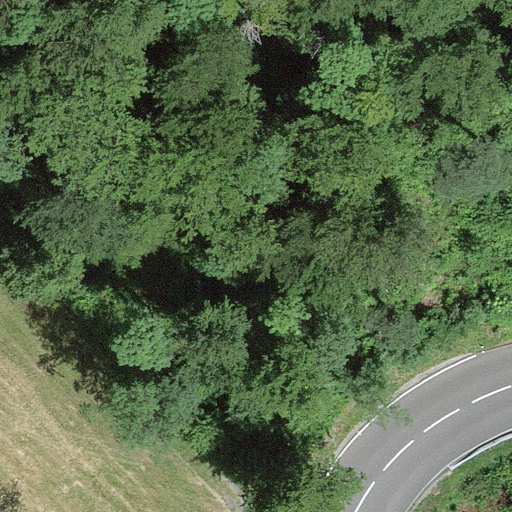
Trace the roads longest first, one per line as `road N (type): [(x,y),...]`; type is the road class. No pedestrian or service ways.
road 1 (track): [(245,511),(169,442),(0,258)]
road 2 (tertiary): [(511,385),(441,413),(391,449),(346,511)]
